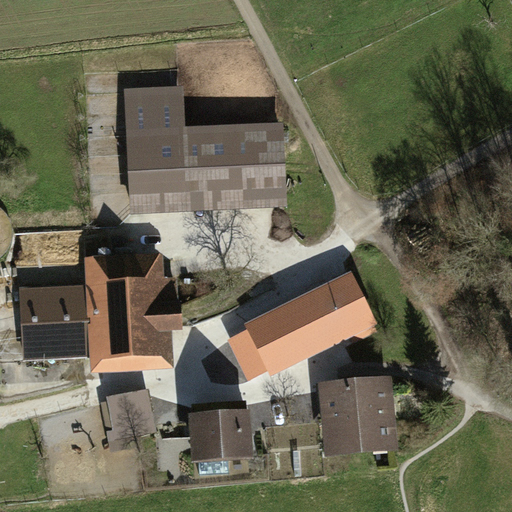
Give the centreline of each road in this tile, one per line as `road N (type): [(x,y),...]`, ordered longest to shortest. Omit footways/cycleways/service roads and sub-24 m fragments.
road 1 (track): [(361,224),(154,380),(0,421)]
road 2 (track): [(243,0),(361,224)]
road 3 (track): [(361,224),(442,327),(475,399)]
road 4 (track): [(511,135),(361,224)]
